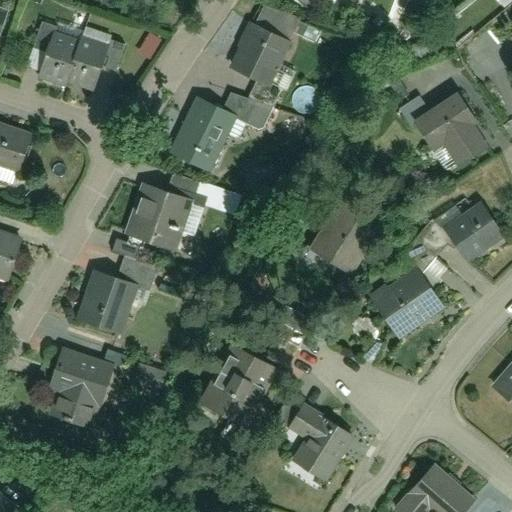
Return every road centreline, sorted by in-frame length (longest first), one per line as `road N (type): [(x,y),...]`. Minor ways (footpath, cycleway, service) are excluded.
road 1 (residential): [(0,378),(137,137)]
road 2 (residential): [(0,434),(239,511)]
road 3 (residential): [(137,137),(233,0)]
road 4 (residential): [(137,137),(0,88)]
road 5 (residential): [(511,294),(423,407)]
road 6 (residential): [(423,407),(354,511)]
